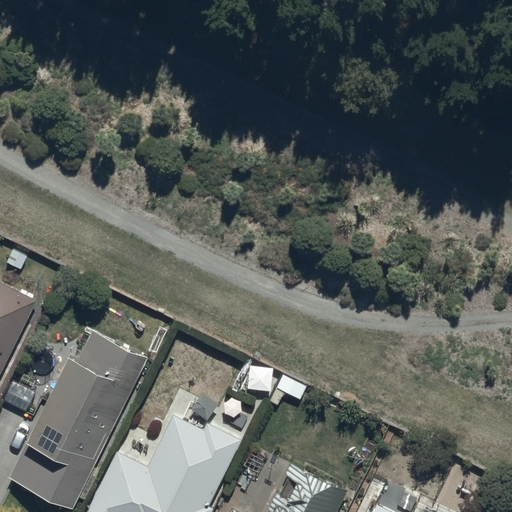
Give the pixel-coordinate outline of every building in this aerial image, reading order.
[(0,381),(38,302),(0,283),(0,381)] [(73,511),(147,359),(92,332),(76,364),(67,359),(9,479),(73,511)] [(210,508),(242,443),(208,425),(205,431),(172,416),(148,466),(117,452),(88,511),(214,511),(215,511),(210,508)] [(337,511),(346,495),(288,466),(267,511),(240,511),(233,509),(231,511),(337,511)] [(387,511),(376,506),(372,511),(454,511),(437,503),(432,511),(387,511)]
